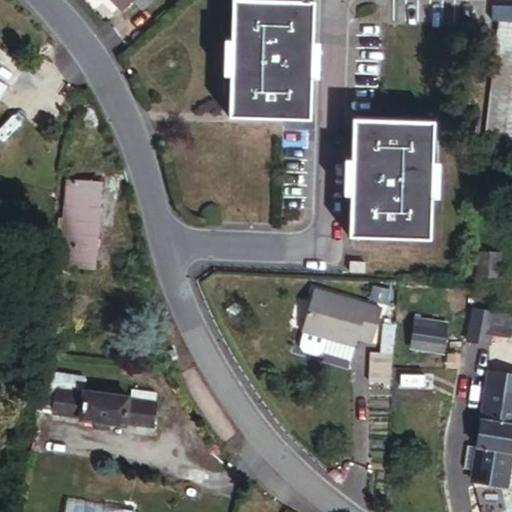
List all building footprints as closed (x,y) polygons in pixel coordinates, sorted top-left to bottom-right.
[(109,0),(121,12),(132,1),(132,0),(109,0)] [(141,10),(151,0),(132,0),(132,1),(141,10)] [(309,121),(313,3),(233,0),(229,118),(309,121)] [(510,162),(511,144),(511,23),(499,22),(482,158),(510,162)] [(429,240),(433,123),(353,120),(349,237),(429,240)] [(93,269),(100,182),(67,181),(61,267),(93,269)] [(511,221),(511,206),(492,203),(489,217),(511,221)] [(364,273),(364,264),(349,263),(349,273),(364,273)] [(387,293),(373,288),(370,299),(383,304),(387,293)] [(371,345),(381,312),(315,293),(303,333),(305,334),(329,341),(355,348),(357,341),(371,345)] [(511,318),(470,312),(465,343),(487,347),(488,337),(505,340),(503,348),(511,349),(511,318)] [(443,341),(445,325),(416,321),(414,337),(443,341)] [(324,356),(329,341),(305,334),(300,348),(304,355),(318,359),(324,356)] [(442,353),(443,341),(414,337),(412,350),(442,353)] [(459,371),(460,357),(448,357),(448,371),(459,371)] [(84,396),(86,376),(46,371),(43,397),(83,402),(84,396)] [(511,376),(490,372),(476,449),(468,447),(466,457),(475,459),(472,472),(471,481),(506,487),(508,478),(511,456),(511,376)] [(157,411),(159,396),(133,392),(132,402),(138,403),(138,409),(157,411)] [(155,428),(157,411),(138,409),(138,403),(132,402),(84,396),(83,402),(43,397),(41,408),(60,411),(59,418),(80,420),(80,424),(132,431),(133,425),(155,428)] [(472,472),(475,459),(466,457),(464,471),(472,472)] [(121,511),(122,508),(68,500),(66,511),(121,511)]
